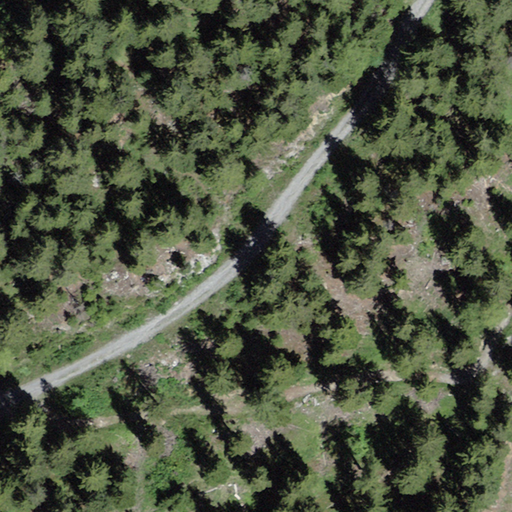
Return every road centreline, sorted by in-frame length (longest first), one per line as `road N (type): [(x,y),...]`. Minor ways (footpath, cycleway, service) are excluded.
road 1 (track): [(425,0),(308,178),(251,248),(171,314),(0,405)]
road 2 (track): [(0,411),(60,429),(159,425),(228,418),(344,386),(454,378),(478,368),(511,315)]
